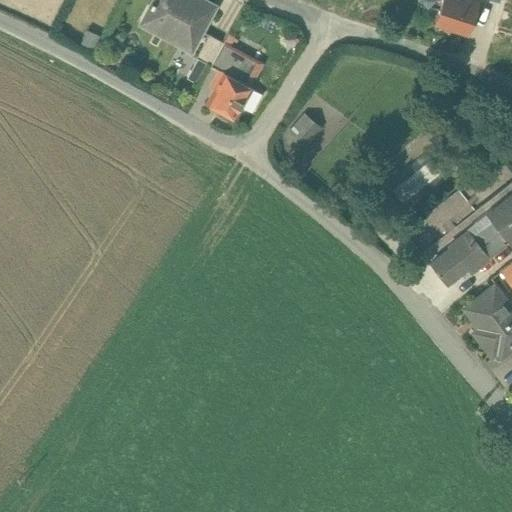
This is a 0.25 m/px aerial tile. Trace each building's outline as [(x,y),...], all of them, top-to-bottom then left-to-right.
[(214,5),(204,0),(152,0),(152,1),(150,0),(148,4),(150,5),(141,22),(190,49),(214,5)] [(440,0),(434,21),(467,32),(477,0),(440,0)] [(223,43),(209,35),(197,58),(210,65),(223,43)] [(235,50),(223,43),(211,66),(219,70),(223,72),(235,50)] [(235,50),(223,72),(219,70),(210,86),(214,89),(207,102),(234,117),(240,106),(248,110),(253,109),(260,96),(258,91),(244,84),(249,75),(256,61),(235,50)] [(256,61),(249,75),(252,77),(255,76),(262,64),(256,61)] [(304,115),(289,133),(302,145),(318,127),(304,115)] [(403,196),(424,182),(418,173),(397,187),(403,196)] [(406,232),(426,254),(476,209),(457,188),(406,232)] [(511,196),(488,215),(494,223),(475,238),(468,229),(454,240),(456,242),(430,262),(445,282),(459,271),(462,275),(488,254),(486,252),(505,238),(511,245),(511,244),(511,196)] [(511,260),(499,270),(511,287),(511,260)] [(506,296),(494,281),(480,292),(481,294),(464,307),(485,335),(479,340),(491,356),(497,351),(501,356),(511,347),(511,307),(504,298),(506,296)]
